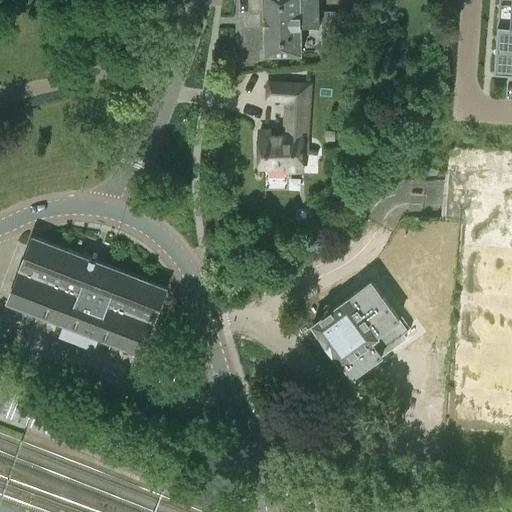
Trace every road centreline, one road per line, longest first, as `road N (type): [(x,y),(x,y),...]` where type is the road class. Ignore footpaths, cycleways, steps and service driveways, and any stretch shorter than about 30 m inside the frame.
road 1 (tertiary): [(269,511),(185,265),(149,228),(118,212)]
road 2 (residential): [(203,0),(118,212)]
road 3 (residential): [(511,113),(469,104),(471,0)]
road 4 (tertiary): [(118,212),(60,208),(0,228)]
